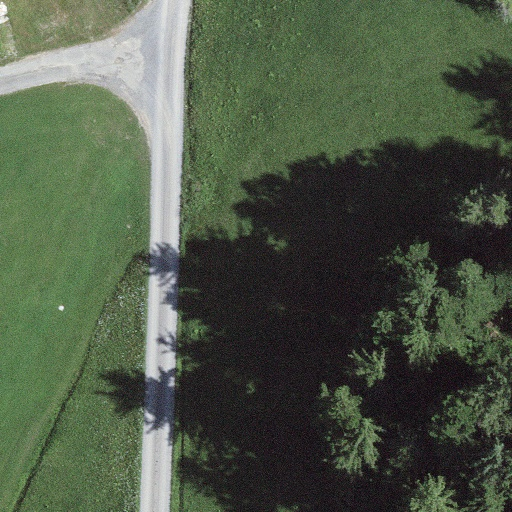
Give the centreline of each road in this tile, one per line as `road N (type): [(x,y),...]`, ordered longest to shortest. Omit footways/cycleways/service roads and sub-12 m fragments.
road 1 (track): [(172,0),(153,511)]
road 2 (track): [(0,82),(82,65),(169,63)]
